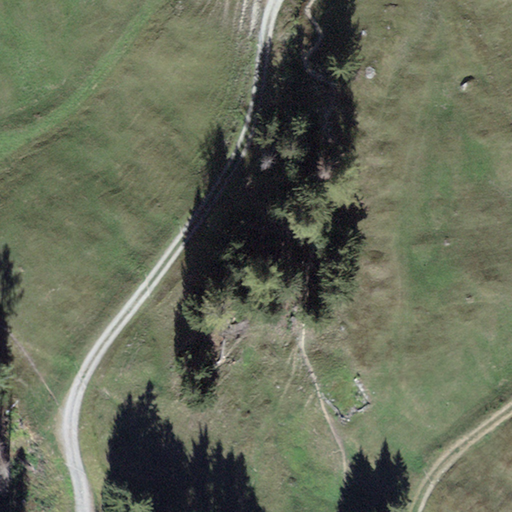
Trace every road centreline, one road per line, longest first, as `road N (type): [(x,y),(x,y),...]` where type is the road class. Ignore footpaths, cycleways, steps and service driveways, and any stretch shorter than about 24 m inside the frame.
road 1 (track): [(87,511),(74,442),(84,386),(95,357),(238,163),(257,114),(279,0)]
road 2 (track): [(511,407),(427,488),(420,511)]
